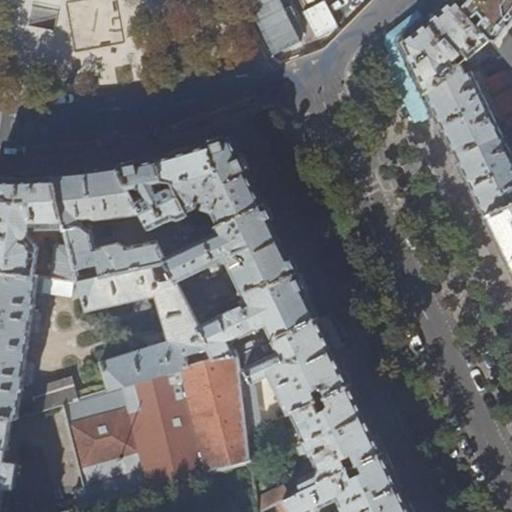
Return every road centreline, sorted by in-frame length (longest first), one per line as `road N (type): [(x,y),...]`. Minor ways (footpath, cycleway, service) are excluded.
road 1 (residential): [(301,52),(511,493)]
road 2 (residential): [(0,128),(136,116),(205,96),(301,52)]
